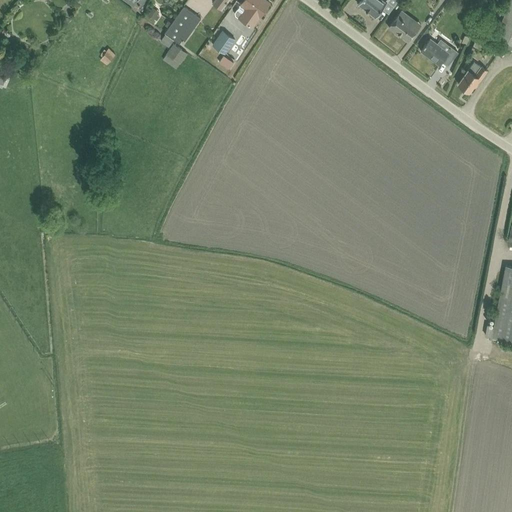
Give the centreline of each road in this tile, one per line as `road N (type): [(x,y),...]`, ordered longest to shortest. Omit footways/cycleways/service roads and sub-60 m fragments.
road 1 (track): [(454,511),(511,161)]
road 2 (unclassified): [(308,0),(511,148)]
